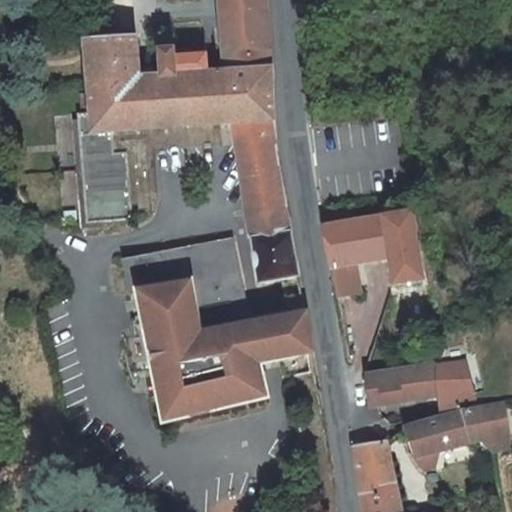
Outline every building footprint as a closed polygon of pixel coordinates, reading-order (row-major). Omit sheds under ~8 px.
[(233,0),(238,38),(281,33),(278,0),(233,0)] [(94,12),(99,55),(147,49),(142,5),(94,12)] [(168,23),(170,46),(216,40),(214,17),(168,23)] [(147,49),(99,55),(100,62),(100,66),(102,81),(86,83),(96,191),(145,186),(136,120),(119,122),(117,104),(244,90),(268,261),(309,254),(295,150),(285,77),(281,33),(238,38),(216,40),(170,46),(147,49)] [(343,206),(349,247),(374,243),(403,239),(409,264),(436,259),(427,194),(343,206)] [(322,331),(314,289),(253,300),(238,213),(170,217),(130,222),(134,256),(145,254),(164,389),(272,374),(268,338),(322,331)] [(378,271),(374,243),(349,247),(354,275),(378,271)] [(482,343),(443,349),(448,382),(452,405),(486,399),(498,397),(482,343)] [(448,382),(443,349),(383,357),(383,361),(389,391),(396,389),(448,382)] [(488,404),(414,418),(421,447),(493,434),(494,442),(511,437),(511,394),(498,397),(486,399),(488,404)] [(375,471),(404,467),(394,422),(369,428),(375,471)] [(375,471),(380,506),(412,501),(404,467),(375,471)] [(380,511),(419,511),(419,510),(414,511),(412,501),(380,506),(380,511)] [(419,510),(419,511),(468,511),(467,502),(419,510)]
